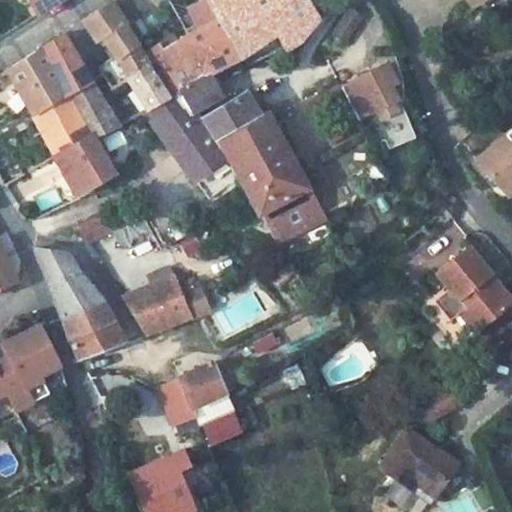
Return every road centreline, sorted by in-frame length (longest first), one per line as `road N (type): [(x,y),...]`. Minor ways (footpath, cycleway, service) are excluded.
road 1 (residential): [(382,0),(466,186),(511,240)]
road 2 (unknown): [(160,356),(89,250),(67,234),(16,231)]
